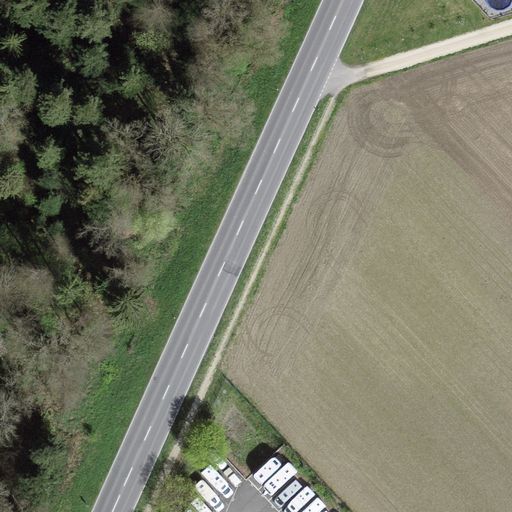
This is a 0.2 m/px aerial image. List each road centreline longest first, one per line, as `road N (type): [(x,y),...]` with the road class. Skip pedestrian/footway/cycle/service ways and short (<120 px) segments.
road 1 (primary): [(341,0),(110,511)]
road 2 (track): [(305,78),(339,77),(511,25)]
